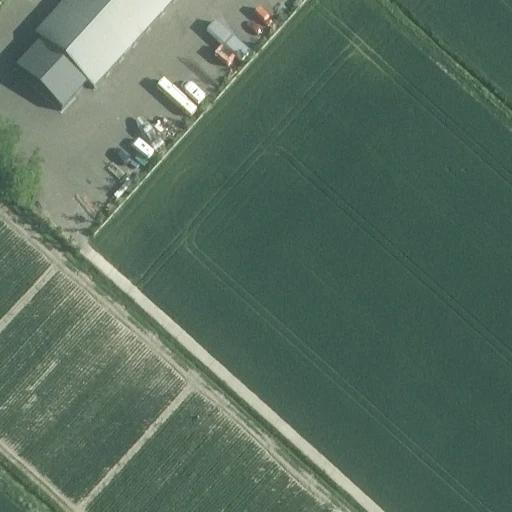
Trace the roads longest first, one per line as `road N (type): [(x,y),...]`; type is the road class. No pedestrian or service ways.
road 1 (track): [(377,511),(46,207),(104,111),(0,88)]
road 2 (track): [(104,111),(219,0)]
